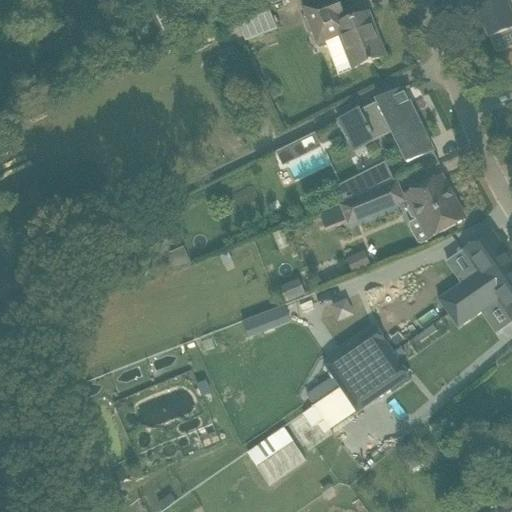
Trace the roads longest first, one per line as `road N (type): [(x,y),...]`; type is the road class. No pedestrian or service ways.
road 1 (unclassified): [(43,267),(444,60)]
road 2 (unclassified): [(511,189),(456,99),(444,60)]
